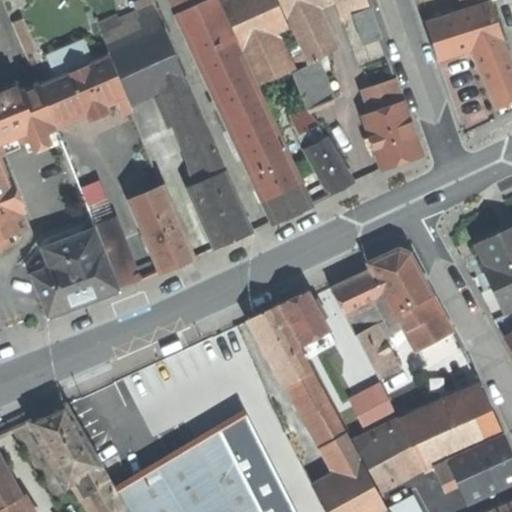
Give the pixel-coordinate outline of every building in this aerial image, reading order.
[(170,0),(177,15),(209,0),(170,0)] [(239,149),(272,222),(291,213),(311,204),(218,0),(209,0),(177,15),(228,126),(239,149)] [(228,0),(222,3),(241,46),(274,31),(287,25),(276,0),(228,0)] [(304,4),(314,0),(277,0),(282,12),(304,4)] [(335,0),(342,18),(355,13),(371,7),(367,0),(335,0)] [(457,51),(476,45),(502,36),(490,3),(427,24),(439,58),(457,51)] [(330,52),(304,4),(282,12),(307,63),(318,58),(330,52)] [(355,13),(366,43),(382,37),(371,7),(355,13)] [(107,34),(110,51),(164,28),(156,10),(123,25),(118,15),(102,23),(107,34)] [(108,52),(109,56),(124,90),(127,97),(170,78),(183,72),(164,28),(110,51),(108,52)] [(241,46),(257,81),(289,67),(274,31),(241,46)] [(476,45),(484,66),(509,56),(502,36),(476,45)] [(72,44),(51,54),(58,67),(79,57),(72,44)] [(470,89),(457,51),(439,58),(452,95),(470,89)] [(109,56),(40,86),(55,120),(86,107),(106,98),(124,90),(109,56)] [(481,67),(498,107),(511,101),(511,64),(509,56),(484,66),(481,67)] [(334,99),(318,58),(307,63),(288,75),(308,110),(334,99)] [(226,171),(183,72),(170,78),(179,118),(204,181),(226,171)] [(371,88),(379,112),(404,103),(396,80),(371,88)] [(12,86),(0,90),(0,107),(0,108),(6,110),(20,145),(59,130),(55,120),(40,86),(40,84),(15,94),(12,86)] [(112,110),(106,98),(86,107),(91,119),(112,110)] [(511,101),(498,107),(501,116),(511,111),(511,101)] [(363,117),(381,168),(399,162),(422,154),(404,103),(379,112),(363,117)] [(0,107),(0,152),(20,145),(6,110),(0,108),(0,107)] [(233,151),(239,149),(228,126),(223,129),(233,151)] [(306,149),(331,194),(341,188),(352,182),(327,137),(306,149)] [(27,229),(0,160),(0,249),(1,249),(18,243),(14,234),(27,229)] [(252,232),(226,171),(204,181),(193,185),(219,246),(235,239),(252,232)] [(131,202),(160,270),(177,263),(192,256),(164,188),(131,202)] [(92,209),(98,224),(108,220),(102,205),(92,209)] [(98,224),(105,241),(115,237),(108,220),(98,224)] [(511,228),(497,235),(479,244),(490,268),(488,269),(487,267),(484,268),(503,311),(505,310),(505,309),(511,305),(511,228)] [(42,250),(49,269),(103,248),(96,229),(42,250)] [(105,241),(123,286),(140,279),(122,234),(115,237),(105,241)] [(30,276),(46,316),(86,301),(119,288),(103,248),(49,269),(45,270),(33,275),(30,276)] [(384,258),(370,264),(373,269),(388,299),(378,304),(389,325),(400,319),(416,350),(450,333),(411,254),(399,250),(384,258)] [(30,267),(33,275),(45,270),(42,262),(30,267)] [(347,320),(378,304),(388,299),(373,269),(332,290),(347,320)] [(296,308),(286,313),(305,350),(327,339),(308,302),(296,308)] [(264,314),(254,320),(289,384),(294,381),(312,371),(277,307),(264,314)] [(350,325),(356,336),(362,333),(356,322),(350,325)] [(381,323),(375,326),(383,341),(389,338),(381,323)] [(362,333),(356,336),(380,381),(399,371),(393,360),(383,341),(375,326),(362,333)] [(187,349),(205,390),(241,374),(222,333),(204,342),(187,349)] [(398,357),(393,360),(399,371),(404,368),(398,357)] [(314,370),(312,371),(294,381),(346,476),(366,465),(356,446),(314,370)] [(328,388),(337,403),(362,388),(353,373),(328,388)] [(427,468),(448,459),(503,435),(480,383),(400,417),(402,422),(426,466),(427,468)] [(46,415),(30,423),(68,485),(72,482),(81,477),(103,465),(66,405),(46,415)] [(402,422),(356,446),(366,465),(379,491),(394,483),(426,466),(402,422)] [(284,428),(298,456),(305,452),(292,424),(284,428)] [(262,511),(260,508),(243,472),(221,430),(173,458),(118,491),(130,511),(262,511)] [(448,459),(467,502),(511,481),(511,454),(503,435),(448,459)] [(0,509),(12,503),(18,500),(0,464),(0,509)] [(243,472),(260,508),(275,502),(259,464),(243,472)] [(130,511),(118,491),(103,465),(81,477),(104,511),(130,511)] [(379,491),(366,465),(346,476),(321,490),(316,492),(326,511),(382,511),(389,509),(379,491)] [(312,485),(316,492),(321,490),(317,482),(312,485)] [(408,511),(394,483),(379,491),(389,509),(390,511),(408,511)] [(262,511),(326,511),(316,492),(312,485),(275,502),(260,508),(262,511)] [(20,511),(17,507),(12,503),(0,509),(0,511),(20,511)]
